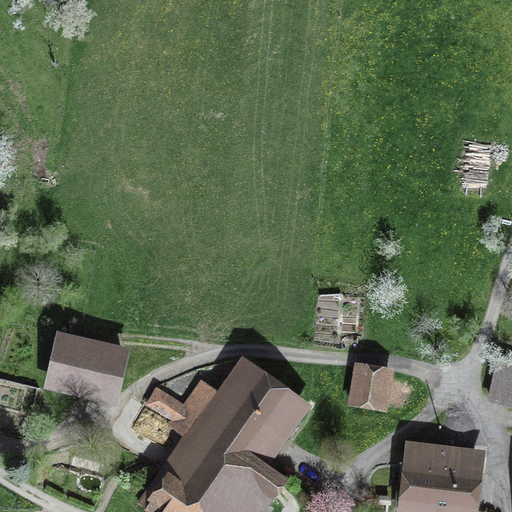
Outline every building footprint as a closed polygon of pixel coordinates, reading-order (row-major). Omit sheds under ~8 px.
[(55,379),(113,393),(123,352),(64,339),(55,379)] [(511,360),(500,357),(490,399),(511,403),(511,360)] [(380,403),(385,377),(362,373),(357,399),(380,403)] [(294,409),(246,374),(227,402),(212,391),(213,390),(202,382),(184,407),(157,391),(149,404),(174,420),(174,421),(199,439),(170,479),(161,472),(139,503),(151,511),(269,511),(271,510),(265,505),(272,496),(272,497),(284,481),(257,461),(294,409)] [(408,507),(449,511),(468,511),(475,455),(415,448),(408,507)]
